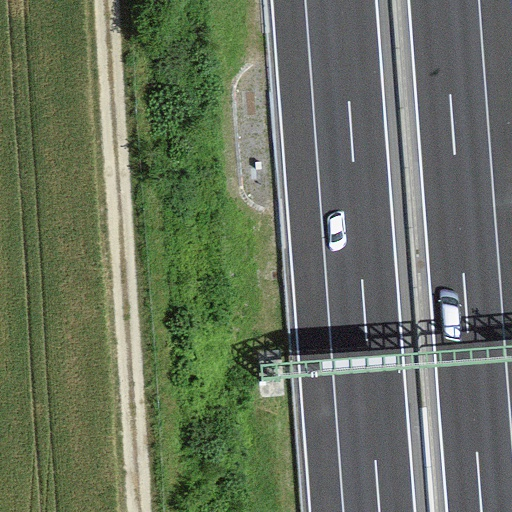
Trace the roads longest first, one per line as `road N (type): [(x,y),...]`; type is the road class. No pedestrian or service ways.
road 1 (motorway): [(342,0),(381,511)]
road 2 (motorway): [(483,511),(444,0)]
road 3 (track): [(108,0),(140,511)]
